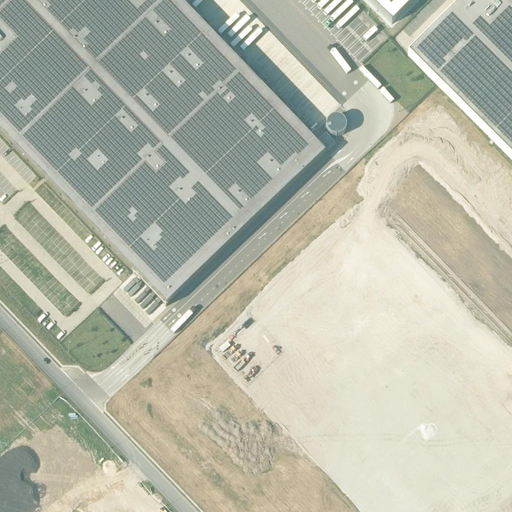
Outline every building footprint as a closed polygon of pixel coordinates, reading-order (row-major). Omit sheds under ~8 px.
[(0,0),(0,134),(166,307),(325,155),(176,0),(0,0)] [(366,0),(391,25),(416,0),(366,0)] [(463,0),(407,56),(511,160),(511,12),(500,0),(463,0)] [(325,134),(317,142),(327,152),(335,145),(325,134)] [(511,511),(511,340),(358,180),(194,336),(359,508),(355,511),(511,511)]
